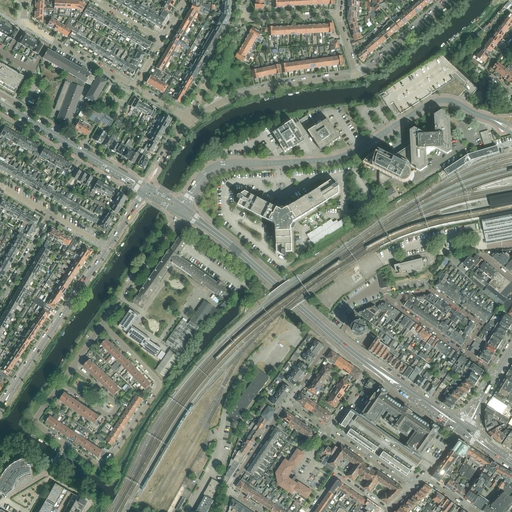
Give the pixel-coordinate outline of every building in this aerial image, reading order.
[(416,0),(418,2),(415,4),(421,11),(423,9),(423,8),(424,7),(419,0),(418,0),(416,0)] [(129,9),(131,10),(135,3),(131,1),(127,7),(127,8),(129,9)] [(77,2),(77,9),(81,12),(85,5),(85,4),(83,3),(82,3),(79,2),(77,2)] [(413,2),(409,5),(409,6),(416,14),(418,12),(419,12),(421,11),(415,4),(413,2)] [(134,12),(136,13),(140,6),(135,3),(131,10),(132,10),(132,11),(133,12),(134,12)] [(171,7),(164,3),(162,8),(168,12),(170,10),(171,8),(171,7)] [(197,13),(197,14),(206,19),(210,12),(210,5),(208,5),(203,5),(200,4),(200,5),(192,4),(190,9),(190,10),(197,13)] [(92,9),(89,7),(87,6),(86,8),(82,15),(84,16),(85,14),(87,15),(88,16),(92,9)] [(139,15),(141,16),(145,9),(140,6),(136,13),(136,14),(138,15),(139,15)] [(409,6),(405,9),(412,18),(415,16),(414,15),(416,14),(409,6)] [(93,19),(97,11),(97,12),(95,11),(96,10),(92,9),(88,16),(92,18),(93,19)] [(144,17),(146,19),(150,12),(145,9),(141,16),(141,17),(143,18),(144,17)] [(159,17),(155,24),(154,25),(155,25),(160,28),(163,22),(166,24),(169,17),(168,16),(167,15),(168,13),(163,10),(161,13),(159,17)] [(194,18),(197,14),(197,13),(190,10),(189,10),(188,12),(188,13),(187,14),(194,18)] [(98,21),(102,14),(102,15),(100,14),(100,13),(97,11),(93,19),(97,21),(98,21)] [(230,12),(221,11),(221,15),(228,20),(229,18),(229,15),(230,15),(230,13),(230,12)] [(412,18),(407,11),(403,15),(408,21),(410,19),(412,18)] [(149,20),(150,21),(154,14),(150,12),(146,19),(146,20),(148,21),(149,20)] [(56,16),(53,14),(49,21),(47,25),(49,27),(49,28),(51,28),(52,28),(56,22),(53,20),(56,16)] [(103,24),(107,17),(106,17),(105,17),(105,16),(102,14),(98,21),(102,24),(103,24)] [(153,23),(155,24),(159,17),(154,14),(150,21),(151,21),(151,22),(153,23)] [(184,19),(191,23),(194,18),(187,14),(187,15),(186,15),(185,16),(185,17),(184,19)] [(221,15),(218,20),(226,25),(226,24),(227,24),(228,22),(227,21),(228,20),(221,15)] [(408,21),(403,15),(399,18),(404,25),(406,23),(406,22),(408,21)] [(43,16),(35,16),(34,17),(34,19),(42,23),(43,23),(47,26),(47,25),(49,21),(47,19),(45,22),(43,20),(43,16)] [(402,26),(404,25),(399,18),(397,16),(395,17),(394,18),(393,17),(391,18),(394,22),(400,28),(401,26),(402,26)] [(107,27),(112,20),(111,20),(110,19),(107,17),(103,24),(106,27),(107,27)] [(191,23),(184,19),(183,20),(183,21),(183,22),(182,24),(188,28),(191,23)] [(112,30),(116,22),(116,23),(114,22),(115,21),(112,20),(107,27),(111,29),(112,30)] [(218,20),(215,25),(223,29),(224,28),(225,28),(226,26),(225,25),(226,25),(218,20)] [(505,20),(503,23),(509,28),(511,25),(505,20)] [(0,26),(0,32),(3,34),(8,24),(5,22),(5,23),(3,22),(0,26)] [(61,24),(56,22),(52,28),(54,30),(56,31),(57,31),(61,24)] [(117,33),(121,25),(121,26),(119,25),(119,24),(116,22),(112,30),(116,32),(117,33)] [(398,29),(393,23),(389,26),(395,33),(397,31),(397,30),(398,29)] [(503,23),(500,26),(507,31),(509,28),(503,23)] [(3,34),(7,36),(12,28),(11,27),(11,25),(8,24),(3,34)] [(60,33),(62,34),(66,27),(61,24),(57,31),(58,32),(59,33),(60,33)] [(179,29),(185,33),(188,28),(182,24),(181,24),(181,25),(180,26),(180,27),(179,29)] [(74,26),(72,25),(69,29),(66,27),(62,34),(62,35),(64,36),(65,36),(67,37),(71,30),(74,26)] [(121,25),(117,33),(121,35),(122,35),(126,28),(125,28),(124,28),(124,27),(121,25)] [(215,25),(212,30),(220,34),(223,29),(215,25)] [(74,32),(77,27),(76,26),(75,26),(72,31),(68,38),(70,39),(73,41),(73,40),(77,34),(74,32)] [(389,26),(385,30),(390,36),(392,35),(395,33),(389,26)] [(498,29),(505,34),(507,31),(500,26),(498,29)] [(7,37),(12,40),(18,31),(18,29),(15,27),(15,29),(12,28),(7,36),(7,37)] [(352,33),(353,36),(360,33),(359,30),(363,29),(362,27),(351,31),(352,33)] [(126,28),(122,35),(126,38),(131,31),(130,31),(129,30),(126,28)] [(253,28),(250,33),(250,34),(257,37),(262,41),(264,38),(260,36),(262,33),(253,28)] [(78,43),(82,37),(83,34),(80,32),(82,30),(80,29),(77,34),(73,40),(75,41),(75,42),(77,44),(78,43)] [(177,32),(176,34),(183,37),(185,33),(179,29),(178,29),(177,31),(177,32)] [(498,29),(496,32),(502,37),(505,34),(498,29)] [(212,30),(210,35),(217,39),(220,34),(212,30)] [(385,30),(381,33),(386,40),(388,38),(388,37),(390,36),(385,30)] [(131,41),(135,33),(135,34),(133,33),(134,32),(131,31),(126,38),(130,40),(131,41)] [(23,46),(23,45),(28,37),(28,36),(26,35),(27,34),(23,32),(22,34),(17,43),(23,46)] [(493,35),(500,40),(502,37),(496,32),(493,35)] [(131,41),(135,43),(136,44),(140,36),(140,37),(138,36),(138,35),(135,33),(131,41)] [(381,33),(377,37),(382,43),(383,42),(384,42),(386,40),(381,33)] [(174,36),(173,38),(180,42),(183,37),(176,34),(175,34),(174,35),(174,36)] [(248,38),(247,38),(248,38),(254,42),(256,39),(261,43),(262,41),(257,37),(250,34),(249,35),(248,36),(248,37),(248,38)] [(210,35),(207,40),(214,44),(217,39),(210,35)] [(491,38),(498,43),(500,40),(493,35),(491,38)] [(23,45),(28,48),(33,38),(30,36),(30,38),(28,37),(23,45)] [(136,44),(139,45),(137,49),(139,50),(140,46),(145,39),(144,39),(143,39),(143,38),(140,36),(136,44)] [(87,39),(82,37),(78,43),(80,44),(79,45),(82,47),(83,46),(87,39)] [(96,38),(94,37),(91,42),(88,49),(89,50),(89,51),(92,52),(92,51),(92,52),(96,45),(93,43),(95,40),(96,38)] [(377,37),(372,40),(378,47),(380,45),(380,44),(382,43),(377,37)] [(28,48),(32,51),(37,42),(36,41),(36,40),(33,38),(28,48)] [(182,43),(180,42),(173,38),(170,43),(177,47),(179,44),(184,47),(185,45),(182,43)] [(246,41),(245,43),(251,47),(255,49),(256,47),(252,45),(254,42),(248,38),(247,38),(247,39),(246,39),(246,40),(246,41)] [(489,41),(496,46),(498,43),(491,38),(489,41)] [(88,49),(91,42),(87,39),(83,46),(85,47),(84,48),(87,49),(88,49)] [(145,39),(140,46),(146,50),(147,50),(147,49),(151,43),(148,41),(145,39)] [(207,40),(204,45),(211,49),(214,44),(207,40)] [(372,40),(368,44),(374,50),(375,49),(376,49),(378,47),(372,40)] [(487,44),(493,49),(496,46),(489,41),(487,44)] [(43,45),(43,44),(40,42),(39,43),(37,42),(32,51),(37,54),(43,45)] [(180,49),(177,47),(170,43),(167,48),(174,52),(176,49),(178,51),(180,49)] [(242,47),(242,48),(249,52),(250,49),(254,51),(255,49),(251,47),(245,43),(244,45),(243,45),(242,46),(242,47)] [(107,60),(111,53),(112,51),(109,49),(111,47),(112,45),(110,44),(109,46),(107,48),(106,51),(102,57),(104,58),(104,59),(106,61),(107,60)] [(374,50),(368,44),(364,48),(365,48),(370,54),(372,52),(372,51),(374,50)] [(487,44),(484,47),(491,52),(493,49),(487,44)] [(96,45),(92,52),(94,53),(97,55),(97,54),(101,48),(96,45)] [(201,50),(208,54),(211,49),(204,45),(201,50)] [(484,47),(482,50),(489,55),(491,52),(484,47)] [(101,48),(97,54),(99,55),(99,56),(102,58),(102,57),(106,51),(101,48)] [(174,52),(167,48),(164,53),(165,53),(171,57),(173,54),(178,57),(179,55),(174,52)] [(239,52),(246,56),(250,58),(251,56),(247,54),(249,52),(242,48),(241,48),(240,50),(240,51),(239,52)] [(365,48),(361,52),(366,58),(370,54),(365,48)] [(96,78),(48,50),(42,58),(76,78),(73,84),(65,81),(63,87),(62,88),(56,102),(57,103),(54,110),(60,112),(57,118),(70,123),(83,88),(81,87),(84,82),(91,87),(85,99),(94,103),(106,82),(97,76),(96,78)] [(132,50),(131,52),(142,58),(144,54),(137,50),(136,53),(132,50)] [(205,59),(198,55),(192,51),(190,50),(187,55),(189,56),(191,53),(197,57),(195,60),(203,64),(205,59)] [(208,54),(201,50),(198,55),(205,59),(208,54)] [(142,58),(131,52),(130,54),(134,56),(132,59),(139,63),(142,58)] [(237,54),(236,56),(236,57),(243,61),(245,58),(248,60),(250,58),(246,56),(239,52),(238,54),(237,54)] [(366,58),(361,52),(357,55),(362,61),(366,58)] [(112,63),(116,56),(111,53),(107,60),(109,61),(108,62),(111,63),(112,63)] [(116,56),(112,63),(114,64),(114,65),(116,66),(116,65),(117,66),(121,59),(118,57),(120,54),(118,53),(116,56)] [(174,65),(175,63),(170,60),(171,57),(165,53),(162,58),(168,62),(174,65)] [(338,53),(336,53),(337,57),(338,65),(344,64),(344,61),(343,61),(342,57),(339,57),(338,53)] [(486,58),(480,53),(477,57),(484,63),(487,59),(486,58)] [(121,59),(117,66),(119,67),(119,68),(120,69),(121,68),(125,61),(122,60),(124,56),(123,55),(121,59)] [(125,61),(121,68),(123,69),(123,70),(125,71),(126,71),(130,64),(127,63),(130,59),(128,57),(125,61)] [(168,62),(162,58),(159,63),(166,67),(168,62)] [(130,64),(126,71),(127,71),(127,72),(128,73),(129,73),(130,73),(129,73),(132,75),(133,75),(136,69),(136,68),(132,65),(135,61),(132,60),(130,64)] [(195,60),(192,65),(200,69),(203,64),(195,60)] [(275,62),(273,62),(274,66),(276,74),(278,74),(279,74),(280,74),(281,73),(280,65),(276,66),(275,62)] [(492,69),(495,71),(500,65),(497,62),(492,69)] [(0,86),(14,94),(16,91),(20,84),(24,77),(6,67),(2,64),(1,64),(0,63),(0,86)] [(166,67),(159,63),(156,68),(168,75),(170,73),(164,70),(166,67)] [(192,65),(190,70),(197,74),(200,69),(192,65)] [(259,65),(257,66),(258,70),(259,78),(259,77),(261,77),(262,78),(264,77),(264,76),(265,77),(265,76),(263,68),(263,69),(260,70),(259,65)] [(495,71),(498,74),(503,67),(500,65),(495,71)] [(498,74),(501,76),(506,69),(503,67),(498,74)] [(504,78),(509,71),(511,69),(508,67),(506,69),(501,76),(504,78)] [(187,75),(194,79),(197,74),(190,70),(187,75)] [(194,79),(187,75),(185,74),(182,78),(184,80),(191,84),(194,79)] [(147,83),(153,87),(157,80),(151,76),(147,83)] [(159,76),(157,80),(153,87),(158,90),(162,83),(159,81),(161,77),(159,76)] [(166,80),(164,79),(162,83),(158,90),(163,93),(167,86),(164,84),(166,80)] [(191,84),(184,80),(181,84),(188,89),(191,84)] [(181,84),(178,89),(185,93),(188,89),(181,84)] [(176,94),(183,98),(185,93),(178,89),(176,94)] [(183,98),(176,94),(174,97),(171,95),(170,97),(180,103),(183,98)] [(132,112),(134,113),(141,102),(136,99),(134,102),(131,107),(134,109),(132,112)] [(85,104),(79,115),(82,116),(89,104),(86,102),(85,104)] [(138,111),(141,113),(145,105),(141,103),(141,102),(134,113),(136,114),(138,111)] [(145,105),(141,113),(144,114),(142,118),(144,119),(150,108),(145,105)] [(150,108),(144,119),(146,120),(148,117),(151,118),(156,111),(150,108)] [(86,123),(85,125),(87,126),(93,117),(100,121),(104,114),(94,109),(86,123)] [(377,152),(376,152),(375,153),(373,154),(371,155),(369,156),(368,158),(366,159),(365,160),(364,161),(363,162),(380,171),(379,172),(379,175),(379,177),(379,179),(379,181),(379,184),(380,187),(392,179),(392,178),(393,177),(401,181),(402,182),(403,182),(404,182),(405,182),(406,182),(408,181),(409,180),(410,179),(411,177),(411,176),(412,175),(412,174),(412,173),(411,172),(411,171),(410,170),(409,169),(408,168),(406,167),(408,165),(416,169),(420,172),(427,167),(426,149),(436,148),(436,149),(447,154),(452,151),(450,118),(446,116),(445,113),(441,111),(434,115),(435,134),(432,134),(430,135),(429,135),(428,135),(426,134),(425,134),(414,128),(410,131),(411,145),(395,155),(394,155),(393,156),(393,157),(394,158),(393,160),(377,152)] [(113,119),(104,114),(100,121),(109,126),(113,119)] [(171,119),(164,115),(162,118),(158,116),(157,118),(161,120),(168,124),(171,119)] [(306,116),(300,120),(304,126),(310,122),(306,116)] [(74,129),(80,132),(85,125),(86,123),(80,119),(74,129)] [(308,131),(317,144),(321,150),(327,147),(340,138),(328,119),(308,131)] [(155,121),(154,123),(165,129),(168,124),(161,120),(159,123),(155,121)] [(298,144),(304,140),(301,134),(292,121),(279,129),(273,133),(277,139),(285,153),(298,144)] [(165,129),(154,123),(153,125),(157,127),(155,130),(162,134),(165,129)] [(85,125),(80,132),(86,136),(91,128),(87,126),(85,125)] [(3,136),(6,138),(10,131),(4,127),(0,134),(0,138),(2,137),(3,136)] [(152,135),(159,139),(162,134),(155,130),(151,128),(150,130),(153,132),(152,135)] [(101,131),(101,130),(97,136),(95,135),(93,139),(101,144),(102,140),(103,141),(107,134),(108,131),(105,130),(104,132),(101,130),(101,131)] [(488,130),(480,133),(484,146),(492,143),(488,130)] [(7,144),(9,145),(15,134),(14,133),(10,131),(6,138),(9,140),(7,144)] [(156,144),(159,139),(152,135),(148,133),(147,135),(151,137),(149,140),(151,141),(156,144)] [(13,142),(17,144),(21,137),(17,135),(15,134),(9,145),(11,146),(13,142)] [(111,138),(108,136),(103,145),(103,146),(104,147),(105,147),(106,147),(108,146),(109,146),(108,148),(109,148),(110,145),(111,146),(113,141),(114,141),(115,140),(114,140),(116,136),(113,135),(111,138)] [(114,141),(109,149),(115,153),(120,145),(116,143),(117,142),(116,141),(118,138),(116,136),(114,140),(115,140),(114,141)] [(18,150),(20,152),(26,141),(25,140),(25,139),(21,137),(17,144),(20,146),(18,150)] [(119,154),(122,156),(131,141),(128,140),(125,145),(124,145),(121,143),(116,152),(116,153),(116,154),(118,154),(119,154)] [(25,148),(28,150),(32,143),(28,141),(26,141),(20,152),(22,153),(25,148)] [(128,159),(133,151),(130,149),(130,148),(133,142),(131,141),(122,156),(125,158),(125,159),(127,159),(128,159)] [(146,152),(147,151),(149,152),(151,150),(152,151),(156,144),(151,141),(147,148),(145,146),(143,150),(145,151),(146,152)] [(28,150),(34,154),(35,151),(38,147),(32,143),(28,150)] [(448,175),(471,160),(498,152),(499,152),(497,146),(496,146),(469,154),(468,155),(444,170),(448,175)] [(142,156),(145,151),(143,150),(142,149),(141,149),(139,148),(137,152),(133,151),(128,159),(128,160),(133,164),(139,154),(142,156)] [(44,161),(45,159),(49,152),(43,149),(41,154),(39,156),(41,157),(40,159),(44,161)] [(142,156),(137,164),(138,165),(139,166),(139,167),(141,168),(142,168),(143,168),(144,165),(145,165),(148,159),(145,157),(147,152),(146,152),(145,151),(142,156)] [(46,166),(48,167),(54,156),(53,155),(53,154),(49,152),(45,159),(48,161),(46,166)] [(53,163),(56,165),(60,158),(56,156),(56,157),(54,156),(48,167),(50,168),(53,163)] [(57,172),(59,173),(65,162),(64,161),(60,158),(56,165),(60,167),(57,172)] [(5,160),(4,162),(0,168),(0,169),(5,172),(9,165),(10,163),(7,161),(5,160)] [(59,173),(61,174),(63,171),(67,173),(67,172),(70,173),(72,170),(69,169),(71,165),(67,163),(65,162),(59,173)] [(5,172),(10,175),(14,168),(12,167),(9,165),(5,172)] [(19,171),(20,170),(18,169),(18,168),(17,170),(14,168),(10,175),(15,178),(19,171)] [(69,174),(72,176),(69,180),(72,181),(74,178),(77,180),(81,172),(76,169),(76,170),(73,168),(72,170),(69,174)] [(15,178),(20,181),(24,174),(22,173),(19,171),(15,178)] [(24,183),(28,177),(30,174),(31,172),(29,171),(26,175),(24,174),(20,181),(24,183)] [(87,175),(81,172),(77,180),(82,183),(87,175)] [(34,177),(36,175),(34,174),(32,176),(30,174),(28,177),(24,183),(29,186),(33,179),(34,177)] [(91,186),(89,185),(92,178),(92,177),(90,176),(89,176),(89,177),(87,175),(82,183),(79,188),(81,189),(84,185),(87,187),(84,193),(87,194),(88,191),(90,189),(91,186)] [(33,179),(29,186),(34,189),(38,182),(39,180),(40,177),(38,176),(37,179),(34,177),(33,179)] [(95,190),(98,192),(103,184),(101,183),(102,183),(99,181),(99,182),(98,181),(91,192),(93,193),(95,190)] [(241,200),(238,205),(274,224),(276,227),(277,253),(284,256),(285,257),(287,256),(286,252),(292,252),(291,227),(291,226),(293,223),(293,222),(293,223),(339,194),(339,186),(339,185),(337,184),(334,185),(331,181),(287,208),(286,206),(279,206),(278,209),(245,191),(239,196),(238,196),(238,198),(241,200)] [(43,185),(44,183),(42,182),(41,184),(38,182),(34,189),(34,190),(36,191),(37,190),(39,192),(43,185)] [(45,186),(43,185),(39,192),(39,193),(40,193),(41,193),(43,194),(47,187),(48,188),(49,185),(47,184),(45,186)] [(104,185),(103,184),(98,192),(102,194),(100,197),(102,198),(104,195),(103,195),(108,187),(106,186),(107,185),(104,184),(104,185)] [(48,197),(52,190),(53,188),(52,187),(49,185),(48,188),(47,187),(43,194),(44,194),(44,195),(45,196),(46,196),(48,197)] [(103,195),(104,195),(106,196),(104,200),(107,201),(110,195),(111,196),(113,192),(112,191),(113,190),(112,189),(110,187),(109,188),(108,187),(103,195)] [(57,193),(58,192),(56,191),(55,192),(52,190),(48,197),(49,198),(50,199),(51,199),(53,200),(57,193)] [(117,197),(116,198),(123,202),(124,201),(125,201),(126,199),(125,198),(126,197),(122,195),(122,194),(118,192),(116,196),(117,197)] [(56,201),(58,203),(62,196),(57,193),(53,200),(53,201),(55,202),(56,201)] [(68,200),(70,197),(72,194),(69,193),(69,194),(68,196),(67,197),(66,198),(62,205),(64,206),(64,207),(66,208),(67,208),(71,201),(68,200)] [(66,198),(62,196),(58,203),(58,204),(60,204),(62,205),(66,198)] [(73,202),(75,199),(73,198),(71,201),(67,208),(69,209),(69,210),(71,211),(72,211),(76,204),(73,202)] [(123,202),(116,198),(113,204),(120,208),(121,206),(122,207),(123,204),(122,204),(123,202)] [(5,212),(7,213),(12,206),(10,205),(10,204),(7,202),(7,203),(6,203),(3,210),(6,211),(5,212)] [(76,204),(72,211),(74,212),(74,213),(76,214),(76,213),(77,214),(81,207),(78,205),(78,204),(77,203),(76,204)] [(120,208),(113,204),(110,209),(112,210),(112,211),(115,213),(116,212),(117,213),(118,212),(120,210),(119,209),(120,208)] [(12,206),(7,213),(7,214),(12,217),(13,215),(17,209),(15,208),(15,207),(12,205),(12,206)] [(95,216),(95,215),(96,214),(100,206),(98,205),(94,212),(93,214),(90,212),(86,219),(87,219),(87,220),(88,221),(89,221),(91,222),(93,218),(95,216)] [(85,210),(86,208),(85,207),(84,209),(81,207),(77,214),(77,215),(79,215),(80,215),(82,216),(85,210)] [(13,215),(18,218),(22,212),(20,210),(17,208),(17,209),(13,215)] [(84,218),(86,219),(90,212),(85,210),(82,216),(82,217),(83,218),(84,218)] [(107,211),(104,216),(111,220),(112,220),(113,219),(113,218),(115,215),(107,211)] [(18,219),(23,222),(27,215),(22,212),(18,218),(18,219)] [(511,214),(482,220),(482,222),(485,238),(511,233),(511,214)] [(21,233),(23,234),(32,218),(32,217),(29,215),(28,215),(27,215),(23,222),(21,225),(24,227),(21,233)] [(104,216),(101,221),(108,225),(109,225),(110,223),(110,222),(111,220),(104,216)] [(33,218),(32,218),(23,234),(28,238),(35,225),(36,226),(38,222),(37,222),(38,221),(36,220),(37,219),(33,217),(33,218)] [(311,246),(347,224),(344,219),(338,222),(334,225),(333,223),(331,219),(309,234),(312,239),(310,240),(308,241),(311,246)] [(108,225),(101,221),(97,226),(98,226),(98,227),(100,228),(101,228),(104,230),(105,230),(106,230),(107,228),(107,227),(108,225)] [(48,246),(49,243),(52,238),(56,231),(54,230),(54,229),(52,228),(51,228),(49,232),(47,231),(44,236),(48,238),(43,247),(46,249),(48,246)] [(56,231),(52,238),(55,239),(53,243),(55,244),(57,241),(61,234),(59,233),(60,232),(57,230),(56,231)] [(13,234),(12,236),(23,242),(23,241),(24,241),(26,238),(25,237),(18,233),(17,236),(13,234)] [(57,241),(62,244),(66,237),(64,236),(65,235),(62,233),(61,234),(57,241)] [(150,278),(148,280),(148,281),(140,293),(137,297),(137,296),(136,297),(135,298),(133,301),(134,302),(138,305),(140,302),(142,300),(142,301),(145,297),(148,298),(156,286),(172,263),(217,294),(222,297),(223,295),(224,295),(226,297),(227,296),(228,294),(225,293),(227,290),(224,288),(223,287),(222,287),(223,286),(221,285),(222,283),(219,281),(217,283),(183,259),(181,258),(183,255),(180,253),(190,239),(190,238),(182,233),(170,250),(169,252),(168,251),(166,254),(150,278)] [(12,236),(11,238),(15,239),(13,242),(20,246),(21,246),(23,243),(22,243),(23,242),(12,236)] [(66,237),(62,244),(67,246),(71,240),(69,239),(70,238),(67,236),(66,237)] [(8,243),(8,244),(18,250),(19,249),(19,250),(21,246),(20,246),(13,242),(12,245),(8,243)] [(8,244),(7,246),(10,248),(8,251),(15,255),(16,255),(18,252),(17,251),(18,250),(8,244)] [(77,249),(80,251),(88,256),(89,254),(89,255),(91,251),(84,246),(82,249),(78,247),(77,249)] [(42,248),(39,252),(46,256),(48,258),(52,252),(45,248),(45,249),(42,248)] [(504,267),(511,256),(511,250),(511,249),(485,252),(504,267)] [(4,251),(3,253),(13,259),(14,258),(16,255),(15,255),(8,251),(7,253),(4,251)] [(74,254),(78,256),(84,260),(86,259),(87,258),(88,257),(87,256),(88,256),(80,251),(79,254),(75,252),(74,254)] [(46,256),(39,252),(36,257),(43,261),(46,256)] [(3,253),(2,255),(5,257),(4,259),(10,263),(11,264),(13,260),(12,260),(13,259),(3,253)] [(462,272),(476,255),(468,256),(462,264),(453,255),(445,257),(450,262),(452,263),(454,264),(457,267),(462,272)] [(476,255),(462,272),(465,275),(466,274),(480,258),(476,255)] [(78,256),(75,261),(81,265),(82,264),(83,264),(85,261),(84,261),(84,260),(78,256)] [(43,261),(36,257),(34,262),(40,266),(43,261)] [(484,261),(480,258),(466,274),(468,276),(476,266),(478,268),(484,261)] [(0,260),(0,263),(8,268),(9,267),(11,264),(10,263),(4,259),(2,262),(0,260)] [(404,262),(394,264),(395,271),(399,271),(399,273),(401,273),(407,271),(408,274),(421,270),(421,268),(424,267),(423,266),(422,259),(404,263),(404,262)] [(75,261),(72,266),(78,270),(79,268),(80,269),(82,266),(81,265),(75,261)] [(40,266),(34,262),(31,267),(37,271),(40,266)] [(498,273),(484,262),(479,268),(475,273),(474,272),(469,278),(474,283),(479,287),(483,291),(496,275),(498,273)] [(0,263),(0,265),(0,268),(6,272),(8,269),(7,269),(8,268),(0,263)] [(68,270),(75,275),(76,273),(77,273),(79,271),(78,270),(72,266),(70,269),(67,267),(66,269),(68,270)] [(31,267),(28,272),(35,275),(37,271),(31,267)] [(63,270),(61,272),(65,275),(72,279),(73,278),(74,278),(75,275),(68,270),(66,269),(64,272),(63,270)] [(28,272),(25,276),(32,280),(35,275),(28,272)] [(444,275),(442,273),(433,286),(437,288),(447,274),(448,273),(446,272),(444,275)] [(383,273),(378,274),(381,289),(386,288),(383,273)] [(496,275),(483,291),(511,317),(511,284),(498,273),(496,275)] [(437,288),(440,291),(445,283),(444,282),(448,275),(447,274),(437,288)] [(65,275),(62,280),(69,284),(70,282),(70,283),(72,280),(72,279),(65,275)] [(25,276),(23,281),(29,285),(32,280),(25,276)] [(455,280),(454,278),(453,280),(449,285),(443,293),(446,295),(452,287),(450,286),(455,280)] [(54,281),(59,285),(65,289),(67,287),(67,288),(69,285),(68,284),(69,284),(62,280),(61,282),(58,281),(55,279),(54,281)] [(453,280),(451,279),(447,284),(445,283),(440,291),(443,293),(449,285),(453,280)] [(20,286),(26,290),(29,285),(23,281),(20,286)] [(461,281),(460,283),(450,297),(453,300),(458,292),(457,291),(463,282),(461,281)] [(446,295),(450,297),(460,283),(458,282),(454,289),(452,287),(446,295)] [(65,289),(59,285),(56,289),(62,294),(64,292),(66,290),(65,289)] [(456,302),(460,304),(467,293),(466,292),(469,287),(470,286),(468,285),(466,288),(462,294),(456,302)] [(20,286),(17,290),(26,295),(29,291),(26,290),(20,286)] [(466,288),(464,288),(460,293),(458,292),(453,300),(456,302),(462,294),(466,288)] [(62,294),(56,289),(53,294),(59,298),(60,297),(61,297),(63,294),(62,294)] [(467,298),(466,297),(460,305),(464,307),(474,292),(475,291),(474,289),(472,291),(467,298)] [(17,290),(14,295),(23,300),(23,301),(26,295),(17,290)] [(464,307),(467,309),(472,302),(471,301),(476,294),(474,292),(464,307)] [(53,294),(49,299),(56,303),(57,301),(58,302),(60,299),(59,299),(59,298),(53,294)] [(429,294),(417,296),(417,299),(418,300),(421,300),(420,302),(423,304),(425,301),(425,300),(429,294)] [(431,294),(430,295),(429,294),(425,300),(425,301),(423,304),(424,305),(427,302),(429,303),(434,296),(431,294)] [(14,295),(11,300),(20,305),(23,300),(14,295)] [(429,303),(427,306),(428,308),(431,304),(434,306),(438,299),(434,296),(429,303)] [(482,299),(480,297),(479,299),(470,312),(473,314),(479,306),(477,305),(482,299)] [(474,303),(472,302),(467,309),(470,312),(479,299),(478,298),(474,303)] [(56,303),(49,299),(46,304),(53,309),(55,305),(56,303)] [(436,308),(434,312),(436,313),(437,311),(438,309),(443,302),(438,299),(434,306),(436,308)] [(11,301),(8,306),(15,310),(18,305),(11,301)] [(213,310),(214,308),(213,307),(204,301),(192,319),(191,319),(188,324),(182,320),(165,343),(171,347),(169,350),(170,351),(168,353),(169,353),(168,354),(162,364),(161,363),(160,365),(160,366),(156,371),(164,377),(168,371),(176,359),(178,356),(200,325),(208,315),(208,314),(211,309),(213,310)] [(414,305),(408,301),(404,306),(410,310),(414,305)] [(415,314),(420,307),(419,306),(418,307),(416,307),(419,302),(417,301),(416,301),(417,302),(415,302),(414,305),(410,310),(415,314)] [(438,309),(442,312),(447,305),(443,302),(438,309)] [(473,314),(477,316),(482,308),(485,305),(486,303),(485,302),(481,307),(479,306),(473,314)] [(382,312),(388,304),(385,303),(380,305),(377,308),(380,309),(379,310),(382,312)] [(382,320),(391,307),(388,304),(382,312),(384,313),(378,322),(379,323),(382,320)] [(442,312),(440,316),(442,317),(444,314),(446,315),(451,308),(447,305),(442,312)] [(480,318),(487,309),(485,308),(486,306),(485,305),(482,309),(477,316),(480,318)] [(8,306),(5,311),(12,315),(15,316),(16,314),(13,313),(15,310),(8,306)] [(483,321),(492,307),(493,307),(491,306),(488,310),(487,309),(480,318),(483,321)] [(394,309),(391,307),(382,320),(384,321),(387,315),(389,316),(394,309)] [(421,318),(427,308),(426,307),(423,311),(420,309),(421,307),(420,307),(415,314),(421,318)] [(492,307),(483,321),(486,323),(492,315),(495,311),(494,310),(494,309),(492,307)] [(37,309),(35,311),(46,318),(47,316),(47,317),(49,313),(42,308),(40,312),(37,309)] [(428,308),(427,308),(421,318),(426,321),(430,316),(427,314),(430,309),(428,308)] [(446,315),(446,317),(447,318),(450,314),(453,316),(450,320),(453,322),(459,314),(451,308),(446,315)] [(375,315),(367,309),(366,310),(365,310),(364,312),(372,318),(373,317),(376,318),(377,317),(375,316),(375,315)] [(394,309),(389,316),(385,322),(387,323),(391,319),(392,320),(398,311),(394,309)] [(138,315),(130,310),(128,314),(136,319),(138,315)] [(5,311),(3,316),(9,319),(12,315),(5,311)] [(37,315),(36,318),(42,323),(43,322),(44,321),(44,320),(46,318),(35,311),(34,313),(37,315)] [(360,312),(359,314),(372,324),(375,320),(372,318),(364,312),(362,311),(361,312),(360,312)] [(393,325),(401,314),(398,311),(392,320),(393,321),(391,324),(393,325)] [(500,318),(511,325),(511,324),(511,318),(503,313),(500,318)] [(128,314),(126,317),(133,322),(136,319),(128,314)] [(401,314),(393,325),(395,326),(397,323),(399,324),(404,316),(401,314)] [(432,315),(431,314),(430,316),(426,321),(432,325),(436,320),(438,316),(437,315),(434,319),(431,317),(432,315)] [(464,317),(459,314),(453,322),(458,325),(464,317)] [(3,316),(0,320),(7,324),(9,319),(3,316)] [(34,320),(32,323),(39,327),(40,327),(41,326),(41,325),(42,323),(36,318),(32,316),(31,318),(34,320)] [(407,318),(404,316),(399,324),(398,324),(400,325),(398,328),(399,329),(407,318)] [(133,322),(126,317),(124,320),(131,325),(133,322)] [(411,320),(407,318),(399,329),(401,331),(404,328),(405,329),(411,320)] [(462,322),(473,330),(476,326),(468,320),(465,318),(462,322)] [(511,325),(500,318),(498,323),(508,330),(511,325)] [(129,329),(131,325),(124,320),(121,323),(129,329)] [(411,320),(405,329),(404,330),(406,331),(403,335),(405,337),(406,336),(415,323),(411,320)] [(441,324),(440,323),(436,320),(432,325),(437,329),(441,324)] [(31,325),(29,327),(29,328),(36,332),(37,332),(38,330),(38,329),(39,327),(32,323),(29,321),(28,322),(31,325)] [(443,321),(441,324),(437,329),(441,332),(446,325),(447,323),(445,322),(444,324),(443,323),(443,322),(443,321)] [(441,332),(445,335),(450,328),(454,323),(452,322),(448,327),(446,325),(441,332)] [(473,330),(462,322),(460,324),(466,328),(464,330),(470,334),(473,330)] [(126,332),(129,329),(121,323),(119,327),(126,332)] [(355,325),(354,326),(353,327),(353,328),(353,329),(353,332),(354,333),(355,334),(356,335),(357,335),(358,336),(359,336),(360,336),(362,335),(363,335),(363,334),(364,334),(365,333),(366,332),(366,330),(366,329),(365,327),(365,326),(364,325),(363,324),(362,323),(361,323),(359,323),(358,323),(357,323),(356,324),(355,325)] [(418,326),(415,323),(406,336),(409,338),(413,334),(418,326)] [(495,328),(487,323),(484,328),(503,339),(505,335),(495,328)] [(498,323),(495,328),(505,335),(508,330),(498,323)] [(28,329),(26,332),(33,337),(34,337),(35,335),(35,334),(36,332),(29,328),(29,327),(26,325),(25,327),(28,329)] [(422,328),(418,326),(413,334),(416,336),(422,328)] [(136,330),(132,328),(127,335),(130,338),(136,330)] [(417,342),(420,338),(425,331),(422,328),(416,336),(414,340),(417,342)] [(445,335),(449,338),(454,331),(450,328),(445,335)] [(454,331),(449,338),(453,340),(459,332),(461,329),(460,328),(458,330),(457,332),(454,331)] [(484,328),(481,333),(500,344),(503,339),(484,328)] [(25,334),(23,337),(30,342),(30,341),(31,341),(32,340),(31,339),(33,337),(26,332),(23,330),(21,332),(25,334)] [(139,332),(136,330),(130,338),(134,340),(139,332)] [(425,331),(420,338),(417,342),(419,343),(422,340),(423,341),(429,333),(425,331)] [(142,335),(139,332),(134,340),(137,342),(142,335)] [(453,340),(458,343),(463,335),(464,333),(463,332),(462,334),(459,332),(453,340)] [(432,335),(429,333),(423,341),(421,344),(423,346),(426,343),(427,343),(432,335)] [(463,335),(458,343),(461,346),(462,346),(463,344),(469,336),(464,333),(463,335)] [(481,333),(478,337),(486,343),(497,349),(500,344),(481,333)] [(30,342),(23,337),(20,335),(18,337),(22,339),(20,342),(26,346),(27,346),(29,344),(28,343),(30,342)] [(145,337),(142,335),(137,342),(140,344),(145,337)] [(427,343),(430,346),(436,338),(432,335),(427,343)] [(149,339),(145,337),(140,344),(144,347),(148,341),(149,339)] [(481,346),(483,347),(494,354),(497,349),(486,343),(478,337),(475,342),(480,345),(481,346)] [(377,338),(368,350),(383,360),(388,353),(389,350),(379,343),(380,341),(377,338)] [(439,340),(436,338),(430,346),(428,350),(430,351),(432,348),(433,349),(434,348),(439,340)] [(104,347),(102,349),(101,349),(99,351),(101,353),(102,352),(111,343),(107,339),(101,345),(104,347)] [(20,342),(17,340),(15,341),(18,344),(16,346),(23,351),(24,351),(25,349),(26,349),(25,348),(26,346),(20,342)] [(323,346),(316,340),(314,343),(312,342),(311,344),(312,345),(320,350),(323,346)] [(444,343),(439,340),(434,348),(436,350),(435,352),(436,354),(438,351),(444,343)] [(151,343),(148,341),(144,347),(142,348),(146,351),(151,343)] [(475,342),(471,346),(474,348),(478,351),(480,348),(478,347),(480,345),(475,342)] [(107,350),(109,353),(115,347),(111,343),(102,352),(103,354),(104,354),(107,350)] [(154,345),(151,343),(146,351),(149,353),(154,345)] [(448,346),(444,343),(438,351),(441,353),(436,359),(438,360),(439,358),(442,354),(448,346)] [(16,346),(13,344),(12,346),(15,348),(13,351),(21,356),(22,354),(22,353),(23,351),(16,346)] [(157,348),(154,345),(149,353),(152,355),(157,348)] [(310,348),(309,347),(307,349),(309,350),(316,355),(320,350),(312,345),(310,348)] [(452,349),(448,346),(439,358),(441,360),(444,355),(446,357),(452,349)] [(119,351),(115,347),(109,353),(113,357),(119,351)] [(480,352),(491,359),(494,354),(483,347),(480,352)] [(161,350),(157,348),(152,355),(156,358),(161,350)] [(455,352),(452,349),(446,357),(445,359),(448,361),(455,352)] [(309,350),(307,352),(305,351),(304,353),(306,354),(313,359),(316,355),(309,350)] [(11,354),(8,352),(7,354),(10,356),(17,360),(18,359),(19,359),(21,356),(13,351),(11,354)] [(113,357),(117,361),(123,356),(119,351),(113,357)] [(166,354),(162,351),(157,357),(161,360),(166,354)] [(334,364),(339,357),(333,353),(333,352),(331,352),(331,353),(327,359),(334,364)] [(448,361),(453,364),(459,355),(459,354),(455,352),(448,361)] [(480,352),(477,357),(476,356),(488,364),(491,359),(480,352)] [(387,363),(392,355),(388,353),(383,360),(387,363)] [(394,353),(392,355),(387,363),(389,364),(389,365),(390,366),(391,366),(396,358),(394,357),(396,354),(394,353)] [(304,357),(302,356),(301,358),(310,364),(313,359),(306,354),(304,357)] [(395,368),(404,355),(403,354),(398,360),(396,358),(391,366),(395,368)] [(404,355),(395,368),(397,370),(398,372),(399,371),(404,364),(406,361),(404,360),(407,357),(404,355)] [(17,360),(10,356),(8,359),(5,357),(4,359),(7,361),(14,365),(15,363),(15,364),(16,363),(17,362),(17,361),(17,360)] [(117,361),(121,365),(127,360),(123,356),(117,361)] [(462,364),(466,359),(461,356),(457,361),(462,364)] [(340,358),(339,357),(334,364),(339,367),(338,368),(341,370),(347,362),(342,359),(342,358),(341,357),(340,357),(340,358)] [(420,362),(407,379),(412,382),(426,363),(421,359),(420,362)] [(466,367),(470,362),(466,359),(462,364),(466,367)] [(83,367),(88,372),(94,377),(100,370),(93,362),(92,363),(89,360),(83,367)] [(121,365),(125,369),(131,364),(127,360),(121,365)] [(420,362),(416,360),(413,364),(410,367),(409,367),(403,374),(403,375),(402,375),(407,379),(420,362)] [(5,364),(2,361),(0,363),(4,366),(11,370),(12,368),(14,366),(14,365),(7,361),(5,364)] [(296,364),(295,366),(297,367),(304,372),(307,368),(300,362),(298,365),(296,364)] [(347,362),(341,370),(344,372),(349,375),(354,367),(354,366),(352,365),(351,365),(347,362)] [(470,369),(481,376),(484,371),(470,362),(465,368),(469,371),(470,369)] [(426,363),(412,382),(417,386),(424,376),(422,374),(424,370),(428,364),(426,363)] [(125,369),(129,373),(135,368),(131,364),(125,369)] [(399,371),(403,374),(409,367),(404,364),(399,371)] [(461,372),(462,370),(460,368),(455,365),(451,370),(457,373),(459,370),(461,372)] [(2,368),(0,367),(0,370),(7,375),(9,373),(10,373),(11,373),(11,372),(11,371),(11,370),(4,366),(2,368)] [(293,371),(301,377),(304,372),(297,367),(295,370),(293,368),(291,370),(293,371)] [(323,368),(319,374),(326,379),(331,372),(325,368),(325,367),(323,367),(323,368)] [(347,381),(349,378),(350,379),(352,376),(357,380),(361,374),(362,373),(362,372),(361,372),(354,367),(349,374),(347,377),(345,380),(347,381)] [(129,373),(133,377),(139,372),(135,368),(129,373)] [(250,379),(252,382),(228,415),(237,421),(269,378),(257,369),(250,379)] [(470,372),(469,374),(478,381),(481,376),(470,369),(469,371),(470,372)] [(94,377),(104,386),(110,379),(100,370),(94,377)] [(290,373),(288,375),(290,376),(297,381),(301,377),(293,371),(291,374),(290,373)] [(133,377),(138,381),(143,376),(139,372),(133,377)] [(424,376),(417,386),(421,389),(427,381),(431,375),(427,372),(424,376)] [(474,385),(475,386),(478,381),(469,374),(468,373),(466,377),(465,376),(463,378),(466,379),(474,385)] [(317,377),(314,382),(321,387),(326,379),(319,374),(319,375),(318,375),(317,376),(317,377)] [(138,381),(142,385),(147,380),(143,376),(138,381)] [(285,379),(287,381),(294,386),(297,381),(290,376),(288,379),(286,377),(285,379)] [(431,384),(426,392),(431,395),(441,381),(436,378),(431,384)] [(499,387),(501,388),(511,395),(511,382),(505,378),(499,387)] [(104,386),(109,391),(114,396),(120,390),(117,387),(118,386),(110,379),(104,386)] [(462,383),(470,389),(471,388),(472,388),(474,385),(466,379),(464,382),(459,379),(458,381),(462,383)] [(147,380),(142,385),(146,389),(149,386),(151,384),(147,380)] [(349,384),(343,380),(340,385),(339,384),(337,387),(338,387),(345,392),(349,386),(350,385),(350,384),(349,384)] [(370,380),(365,387),(372,392),(377,385),(375,384),(375,383),(370,380)] [(431,384),(427,381),(421,389),(426,392),(431,384)] [(310,390),(316,394),(321,387),(314,382),(309,388),(308,389),(309,390),(310,390)] [(468,392),(470,389),(462,383),(460,386),(455,383),(454,384),(457,387),(466,393),(467,392),(468,392)] [(279,387),(281,389),(288,394),(291,389),(284,384),(282,387),(280,385),(279,387)] [(333,391),(332,394),(332,395),(339,400),(343,395),(344,395),(345,394),(344,393),(345,392),(338,387),(334,392),(333,391)] [(419,456),(420,456),(430,442),(435,435),(434,435),(439,428),(432,423),(430,426),(411,413),(412,413),(412,412),(411,412),(405,408),(404,408),(386,395),(388,393),(380,387),(375,394),(373,397),(366,408),(361,414),(361,415),(362,415),(375,425),(376,425),(376,424),(380,418),(381,417),(386,410),(389,413),(384,420),(384,421),(392,426),(392,427),(398,431),(399,431),(406,436),(407,437),(407,436),(412,429),(416,431),(411,438),(410,439),(406,446),(405,446),(405,447),(406,447),(419,456)] [(457,387),(454,392),(461,397),(462,397),(463,395),(464,395),(466,393),(457,387)] [(511,395),(501,388),(499,387),(497,392),(508,399),(508,400),(511,402),(511,395)] [(276,392),(277,393),(285,398),(288,394),(281,389),(279,391),(277,390),(276,392)] [(453,391),(450,395),(458,401),(459,399),(460,399),(461,397),(454,392),(453,391)] [(62,403),(71,409),(77,401),(65,393),(60,400),(63,402),(62,403)] [(272,396),(274,398),(281,403),(285,398),(277,393),(275,396),(274,395),(272,396)] [(447,393),(444,397),(454,404),(457,400),(458,401),(450,395),(447,393)] [(493,397),(511,409),(511,408),(511,405),(509,404),(510,401),(508,400),(507,400),(496,393),(493,397)] [(306,398),(302,394),(297,400),(297,401),(297,402),(298,402),(304,407),(309,399),(310,399),(307,397),(306,398)] [(133,400),(140,404),(143,399),(136,395),(133,400)] [(335,406),(339,400),(332,395),(327,402),(333,406),(333,407),(335,407),(335,406)] [(454,404),(444,397),(441,402),(451,409),(453,409),(454,408),(453,406),(454,404)] [(269,401),(271,402),(278,408),(281,403),(274,398),(272,400),(270,399),(269,401)] [(307,408),(312,412),(317,405),(317,404),(318,403),(313,400),(312,401),(309,399),(304,407),(305,407),(305,408),(306,409),(307,409),(307,408)] [(133,400),(130,404),(137,409),(140,404),(133,400)] [(71,409),(83,417),(88,408),(77,401),(71,409)] [(262,402),(257,408),(259,409),(257,412),(263,417),(262,418),(267,421),(268,420),(268,421),(275,412),(265,405),(262,402)] [(508,419),(510,416),(510,415),(490,402),(487,407),(508,419)] [(130,404),(127,409),(134,413),(137,409),(130,404)] [(317,404),(317,405),(312,412),(316,415),(316,416),(317,417),(318,417),(318,416),(319,417),(324,410),(319,406),(320,406),(317,404)] [(511,417),(510,416),(508,419),(487,407),(485,411),(504,424),(505,423),(511,427),(511,417)] [(83,417),(91,422),(92,422),(95,424),(100,417),(88,408),(83,417)] [(127,409),(124,413),(131,418),(134,413),(127,409)] [(326,421),(326,422),(327,422),(327,421),(331,415),(327,412),(327,411),(324,409),(324,410),(319,417),(326,421)] [(423,459),(419,456),(406,447),(405,447),(375,426),(375,425),(362,415),(361,415),(361,416),(352,409),(351,411),(349,410),(348,411),(349,411),(346,415),(345,415),(346,415),(343,419),(342,420),(343,420),(340,424),(340,423),(339,424),(349,431),(347,435),(351,438),(352,438),(356,441),(360,444),(361,445),(361,444),(365,447),(364,447),(365,448),(365,447),(369,450),(369,451),(370,450),(373,453),(374,454),(376,450),(382,454),(379,458),(380,458),(384,460),(384,461),(388,463),(388,464),(389,464),(393,466),(392,467),(393,467),(397,470),(398,470),(402,473),(401,473),(402,473),(406,476),(411,470),(413,472),(420,463),(423,459)] [(504,424),(485,411),(485,420),(485,422),(486,425),(495,421),(498,425),(499,427),(504,424)] [(282,420),(289,425),(294,417),(287,412),(282,420)] [(124,413),(121,418),(127,422),(131,418),(124,413)] [(46,423),(51,426),(55,419),(50,416),(46,423)] [(265,426),(268,422),(267,421),(262,418),(261,417),(259,421),(259,422),(265,426)] [(289,425),(296,429),(301,422),(297,419),(297,418),(295,417),(295,418),(294,417),(289,425)] [(121,418),(118,423),(124,427),(127,422),(121,418)] [(51,426),(56,429),(60,423),(55,419),(51,426)] [(265,426),(259,422),(259,421),(255,419),(253,423),(256,426),(262,430),(265,426)] [(498,425),(495,421),(486,426),(488,431),(498,425)] [(299,431),(303,434),(308,427),(308,426),(306,425),(301,422),(296,429),(291,436),(294,438),(299,431)] [(56,429),(60,432),(65,426),(60,423),(56,429)] [(118,423),(115,427),(121,432),(124,427),(118,423)] [(511,428),(511,427),(505,423),(504,424),(499,427),(489,433),(491,437),(495,441),(501,444),(511,428)] [(250,434),(256,439),(260,434),(253,429),(253,430),(247,425),(245,427),(252,432),(251,434),(250,434)] [(65,435),(69,429),(65,426),(60,432),(65,435)] [(260,434),(262,430),(256,426),(253,429),(260,434)] [(115,427),(112,432),(118,436),(121,432),(115,427)] [(299,444),(302,446),(307,444),(302,441),(306,436),(310,439),(315,432),(308,427),(303,434),(300,439),(298,441),(298,442),(300,443),(299,444)] [(273,433),(279,437),(283,440),(285,438),(283,437),(285,434),(275,428),(273,433)] [(70,438),(74,432),(69,429),(65,435),(70,438)] [(511,430),(502,445),(510,449),(511,445),(511,430)] [(70,438),(75,442),(79,435),(74,432),(70,438)] [(112,432),(109,436),(115,441),(118,436),(112,432)] [(270,437),(276,441),(278,442),(279,440),(277,439),(279,437),(273,433),(270,437)] [(256,439),(250,434),(247,439),(253,443),(256,439)] [(84,438),(79,435),(75,442),(79,445),(84,438)] [(115,441),(109,436),(106,441),(112,445),(115,441)] [(267,441),(277,448),(278,447),(276,445),(274,443),(276,441),(270,437),(267,441)] [(79,445),(84,448),(88,441),(84,438),(79,445)] [(244,443),(251,447),(253,443),(247,439),(245,438),(244,440),(243,442),(244,443)] [(459,455),(460,453),(464,456),(470,447),(459,439),(451,450),(459,455)] [(88,441),(84,448),(89,451),(93,445),(88,441)] [(264,445),(270,449),(273,445),(267,441),(264,445)] [(251,447),(244,443),(243,445),(238,442),(237,444),(248,452),(251,447)] [(89,451),(94,454),(98,448),(93,445),(89,451)] [(261,450),(267,454),(270,449),(264,445),(261,450)] [(331,449),(328,447),(325,451),(330,454),(330,456),(328,455),(327,456),(327,455),(325,457),(324,457),(323,459),(322,458),(321,460),(322,461),(322,462),(321,464),(325,466),(330,458),(337,448),(334,445),(331,449)] [(339,449),(337,448),(330,458),(332,459),(329,464),(335,468),(343,457),(355,465),(347,476),(353,481),(358,474),(361,476),(361,477),(364,480),(366,479),(368,481),(363,488),(370,493),(378,481),(391,491),(387,494),(385,494),(382,496),(380,500),(388,505),(399,495),(403,489),(378,471),(375,472),(372,469),(373,468),(369,465),(368,466),(365,464),(365,462),(341,445),(339,449)] [(245,456),(248,452),(242,447),(240,450),(236,447),(235,450),(240,453),(240,452),(245,456)] [(464,456),(469,460),(475,450),(470,447),(464,456)] [(98,448),(94,454),(99,457),(100,455),(103,451),(98,448)] [(243,460),(245,456),(240,452),(240,453),(235,450),(234,454),(243,460)] [(267,454),(261,450),(258,454),(264,458),(272,463),(274,461),(266,456),(267,454)] [(277,476),(278,475),(279,482),(278,482),(279,485),(285,489),(286,488),(289,490),(288,491),(292,494),(294,490),(307,498),(311,491),(298,483),(297,485),(288,479),(287,475),(293,466),(295,467),(304,454),(297,450),(289,462),(285,460),(283,463),(284,464),(282,467),(281,466),(276,473),(277,476)] [(459,455),(451,450),(448,454),(455,460),(459,455)] [(480,454),(475,450),(469,460),(474,463),(480,454)] [(239,464),(243,460),(234,454),(233,455),(236,456),(233,460),(233,461),(235,462),(235,461),(239,464)] [(264,458),(258,454),(256,458),(261,462),(269,468),(271,465),(263,460),(264,458)] [(452,464),(455,460),(448,454),(445,459),(452,464)] [(474,463),(479,467),(485,457),(480,454),(474,463)] [(479,467),(484,470),(490,461),(485,457),(479,467)] [(29,467),(28,465),(27,465),(25,458),(19,460),(14,462),(9,466),(5,470),(1,475),(0,477),(0,493),(4,496),(13,488),(14,489),(14,488),(12,488),(15,483),(18,479),(21,477),(25,475),(30,474),(30,466),(29,467)] [(261,462),(256,458),(253,463),(259,467),(258,467),(266,472),(268,470),(260,465),(261,462)] [(449,469),(452,464),(445,459),(442,463),(449,469)] [(240,465),(239,464),(235,462),(233,461),(232,461),(229,467),(230,468),(227,473),(226,477),(225,477),(224,484),(226,485),(240,465)] [(479,496),(486,486),(495,473),(500,466),(490,461),(469,492),(464,499),(473,505),(479,496)] [(259,467),(253,463),(250,467),(256,471),(264,476),(265,474),(257,469),(258,467),(259,467)] [(335,468),(329,464),(327,463),(325,466),(333,471),(335,468)] [(439,468),(446,473),(449,469),(442,463),(439,468)] [(500,466),(495,473),(497,474),(496,475),(500,478),(506,470),(500,466)] [(256,471),(250,467),(247,471),(253,475),(252,476),(258,480),(262,479),(262,478),(254,473),(256,471)] [(443,478),(446,473),(439,468),(436,472),(443,478)] [(511,473),(506,470),(500,478),(494,486),(499,489),(511,473)] [(447,481),(443,478),(436,472),(432,477),(446,486),(451,479),(449,478),(447,481)] [(495,473),(486,486),(492,490),(494,486),(500,478),(496,475),(497,474),(495,473)] [(499,489),(503,492),(504,491),(511,479),(511,473),(499,489)] [(240,490),(244,493),(249,486),(254,479),(250,476),(249,478),(251,479),(247,485),(245,484),(240,490)] [(240,490),(245,484),(246,481),(242,478),(236,487),(240,490)] [(193,511),(207,511),(213,501),(212,500),(221,484),(212,479),(193,511)] [(451,479),(446,486),(450,490),(455,482),(451,479)] [(339,490),(343,484),(337,480),(330,490),(333,493),(337,488),(339,490)] [(251,488),(249,486),(244,493),(248,495),(252,489),(254,486),(257,482),(255,481),(252,485),(251,488)] [(256,488),(254,486),(252,489),(248,495),(252,498),(258,489),(261,484),(259,482),(256,488)] [(450,490),(455,493),(460,486),(455,482),(450,490)] [(52,488),(61,493),(64,489),(55,484),(52,488)] [(343,484),(339,490),(335,496),(336,497),(337,497),(341,492),(342,493),(347,486),(343,484)] [(425,484),(424,486),(423,486),(422,488),(421,489),(428,493),(429,494),(433,489),(425,484)] [(341,497),(339,500),(340,503),(342,501),(344,498),(350,489),(347,486),(342,493),(344,494),(342,497),(341,497)] [(455,493),(459,496),(464,489),(460,486),(455,493)] [(49,492),(58,498),(61,493),(52,488),(49,492)] [(258,489),(252,498),(256,501),(260,494),(264,489),(262,488),(260,490),(258,489)] [(354,491),(350,489),(344,498),(345,499),(346,499),(348,500),(354,491)] [(419,490),(418,492),(424,497),(425,497),(428,493),(421,489),(420,490),(419,490)] [(459,496),(464,499),(469,492),(464,489),(459,496)] [(354,491),(348,500),(350,501),(349,502),(351,503),(353,500),(357,494),(354,491)] [(58,498),(49,492),(47,497),(56,502),(58,498)] [(329,492),(326,496),(332,500),(335,496),(329,492)] [(424,497),(418,492),(417,492),(416,494),(415,494),(413,496),(421,501),(424,497)] [(479,496),(473,505),(482,511),(507,511),(511,507),(511,498),(506,493),(505,492),(492,505),(479,496)] [(262,495),(260,494),(256,501),(260,503),(264,497),(266,494),(264,493),(262,495)] [(264,497),(260,503),(264,506),(268,499),(272,494),(270,493),(266,498),(264,497)] [(441,496),(438,493),(432,500),(436,503),(441,496)] [(272,494),(268,499),(264,506),(267,508),(272,502),(270,501),(274,495),(272,494)] [(353,504),(355,505),(356,503),(361,496),(357,494),(353,500),(351,503),(352,505),(353,504)] [(332,500),(326,496),(324,500),(330,504),(332,500)] [(351,511),(353,511),(354,511),(360,505),(364,499),(361,496),(356,503),(358,504),(356,507),(351,511)] [(409,500),(417,505),(419,503),(420,504),(422,502),(413,496),(412,498),(411,497),(409,500)] [(445,498),(441,496),(436,503),(440,506),(445,498)] [(47,497),(44,501),(53,507),(56,502),(47,497)] [(87,502),(77,497),(75,501),(84,506),(87,502)] [(272,502),(267,508),(271,511),(276,505),(274,503),(277,498),(275,497),(272,502)] [(182,498),(176,510),(179,511),(185,500),(182,498)] [(445,498),(440,506),(437,510),(435,511),(433,511),(431,510),(427,507),(423,511),(441,511),(450,501),(446,499),(445,498)] [(230,510),(232,511),(238,502),(233,499),(232,500),(229,510),(230,510)] [(360,505),(354,511),(355,511),(359,511),(361,511),(363,508),(368,501),(364,499),(360,505)] [(279,500),(276,505),(271,511),(272,511),(276,511),(280,507),(278,506),(281,501),(279,500)] [(330,504),(324,500),(321,504),(327,508),(328,506),(331,507),(332,505),(330,504)] [(405,504),(413,510),(415,510),(417,508),(420,510),(421,508),(417,505),(409,500),(408,501),(407,501),(405,504)] [(44,501),(42,506),(51,511),(53,507),(44,501)] [(81,511),(84,506),(75,501),(72,506),(81,511)] [(447,511),(454,504),(450,501),(441,511),(447,511)] [(236,511),(242,505),(238,502),(232,511),(231,511),(236,511)] [(283,502),(280,507),(276,511),(282,511),(284,510),(281,509),(285,504),(283,502)] [(373,509),(373,510),(379,510),(379,509),(369,502),(367,505),(373,509)] [(400,507),(407,511),(410,511),(413,510),(405,504),(404,503),(403,505),(402,505),(400,507)]
